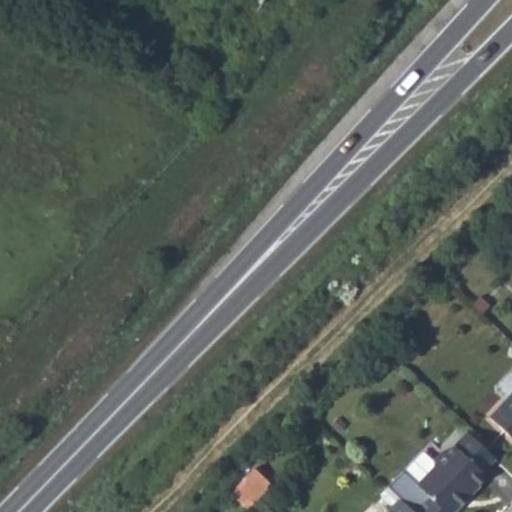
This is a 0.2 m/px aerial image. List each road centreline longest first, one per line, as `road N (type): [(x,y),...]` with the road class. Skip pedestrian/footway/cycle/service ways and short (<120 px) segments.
road 1 (track): [(154,511),(511,159)]
road 2 (secondary): [(484,0),(226,297)]
road 3 (secondary): [(226,297),(511,29)]
road 4 (secondary): [(226,297),(13,511)]
